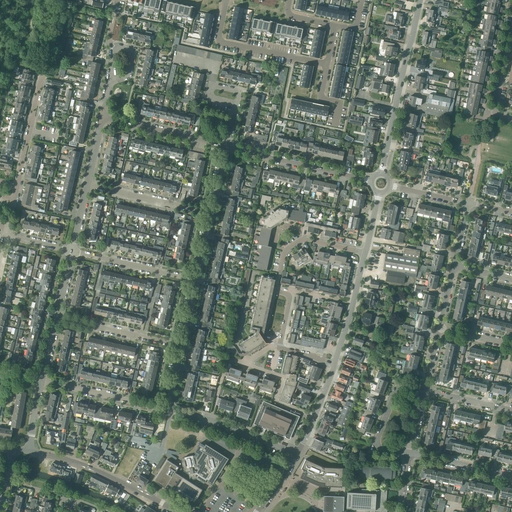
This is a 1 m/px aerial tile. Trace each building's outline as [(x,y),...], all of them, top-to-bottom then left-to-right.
[(91,0),(88,0),(87,5),(91,6),(92,6),(102,8),(104,3),(104,1),(103,0),(92,0),(93,0),(91,0)] [(167,8),(169,2),(163,0),(161,8),(160,11),(166,13),(166,12),(167,8)] [(487,2),(486,7),(503,10),(503,8),(499,7),(499,5),(487,2)] [(428,15),(428,16),(436,18),(435,19),(438,19),(441,20),(441,18),(439,17),(439,14),(438,14),(439,11),(444,12),(445,9),(437,7),(437,11),(437,12),(429,10),(428,13),(427,15),(428,15)] [(388,22),(392,23),(394,24),(394,25),(397,26),(402,27),(404,18),(402,17),(403,14),(397,13),(396,18),(393,17),(389,16),(388,22)] [(487,15),(486,20),(500,23),(500,21),(496,20),(497,17),(487,15)] [(436,18),(428,16),(428,17),(427,17),(427,19),(426,22),(430,23),(429,26),(436,28),(438,19),(435,19),(436,18)] [(94,25),(93,25),(93,27),(101,28),(103,22),(95,20),(95,19),(91,18),(91,20),(95,21),(94,25)] [(252,20),(250,31),(256,32),(258,19),(253,18),(252,20)] [(258,19),(256,32),(261,33),(261,32),(264,21),(264,20),(258,19)] [(266,33),(266,34),(272,35),(273,30),(274,23),(269,21),(268,21),(268,22),(269,22),(266,33)] [(274,34),(274,37),(279,38),(282,24),(276,23),(274,32),(274,34)] [(92,31),(92,32),(100,34),(101,28),(93,27),(93,25),(90,24),(89,27),(93,28),(92,31)] [(282,24),(279,38),(285,39),(285,38),(287,26),(282,24)] [(482,29),(484,30),(498,33),(498,31),(494,30),(494,27),(483,24),(482,29)] [(292,27),(290,39),(295,40),(298,28),(298,27),(292,26),(292,27)] [(391,30),(390,34),(389,34),(388,38),(394,39),(394,40),(399,41),(401,32),(397,31),(396,31),(397,28),(386,26),(385,29),(391,30)] [(298,28),(295,40),(301,41),(301,40),(303,29),(298,28)] [(433,39),(434,39),(435,33),(440,34),(443,34),(444,31),(433,29),(429,28),(428,33),(424,32),(423,35),(422,37),(423,37),(422,38),(430,40),(430,41),(433,41),(433,39)] [(91,37),(90,37),(90,38),(99,40),(100,34),(92,32),(92,31),(88,30),(88,32),(92,33),(91,37)] [(137,41),(143,42),(145,35),(145,33),(143,32),(142,34),(139,33),(137,41)] [(90,42),(89,42),(89,44),(97,46),(99,40),(90,38),(90,37),(87,36),(87,38),(90,39),(90,42)] [(428,47),(427,51),(441,54),(442,50),(430,48),(431,47),(433,47),(434,42),(436,42),(436,40),(434,39),(433,39),(433,41),(430,41),(430,40),(422,38),(422,39),(421,41),(422,41),(421,44),(429,46),(428,47)] [(481,45),(481,48),(488,50),(488,47),(490,47),(491,44),(495,45),(496,43),(482,40),(481,45)] [(88,48),(87,48),(88,50),(96,52),(97,46),(89,44),(89,42),(86,42),(85,44),(89,45),(88,48)] [(384,55),(392,57),(392,55),(396,56),(398,48),(390,47),(391,44),(383,42),(381,49),(385,50),(384,55)] [(477,47),(476,56),(492,59),(493,57),(488,56),(489,53),(487,53),(488,50),(481,48),(477,47)] [(86,58),(93,60),(93,57),(95,57),(96,52),(88,50),(87,48),(84,48),(84,50),(88,50),(87,55),(86,58)] [(147,50),(146,56),(156,58),(158,50),(151,49),(151,51),(147,50)] [(146,56),(144,62),(152,63),(155,64),(156,58),(146,56)] [(420,58),(420,61),(417,61),(417,62),(416,62),(415,64),(416,64),(416,68),(424,69),(427,70),(428,63),(425,63),(425,62),(426,59),(420,58)] [(92,62),(91,67),(91,69),(99,70),(100,64),(92,62)] [(383,69),(383,70),(393,72),(393,69),(394,69),(393,69),(394,65),(386,63),(385,66),(381,66),(380,69),(383,69)] [(91,70),(90,73),(90,74),(97,76),(99,70),(91,69),(91,67),(87,67),(87,69),(91,70)] [(143,67),(142,73),(149,75),(152,76),(153,70),(151,69),(150,69),(143,67)] [(226,79),(227,71),(228,68),(225,68),(225,70),(221,70),(220,77),(226,79)] [(19,80),(19,82),(29,84),(30,81),(34,82),(34,79),(33,79),(34,76),(32,75),(33,72),(23,70),(21,80),(19,80)] [(393,72),(383,70),(382,76),(392,78),(392,73),(393,74),(393,73),(392,73),(393,72)] [(434,71),(433,71),(431,77),(429,76),(428,79),(438,81),(438,78),(441,79),(442,73),(434,72),(434,71)] [(88,79),(88,81),(96,82),(97,76),(90,74),(90,73),(86,73),(85,75),(89,75),(88,79)] [(193,73),(192,79),(202,81),(203,75),(193,73)] [(251,73),(251,76),(249,84),(255,85),(256,82),(260,82),(261,76),(251,73)] [(415,80),(415,82),(426,85),(427,79),(425,78),(416,76),(416,77),(415,77),(415,80)] [(87,85),(86,85),(86,86),(95,88),(95,87),(96,87),(97,85),(95,85),(96,82),(88,81),(88,79),(84,79),(80,78),(80,81),(80,82),(83,82),(84,82),(88,83),(87,85)] [(382,80),(372,78),(372,82),(374,83),(373,89),(378,90),(377,91),(381,92),(388,94),(390,86),(382,84),(382,83),(382,81),(382,80)] [(192,79),(190,84),(201,87),(202,81),(192,79)] [(20,84),(18,91),(30,94),(31,90),(32,91),(32,88),(28,87),(29,84),(19,82),(18,83),(20,84)] [(426,85),(415,82),(414,85),(413,87),(414,87),(413,88),(423,90),(423,93),(435,96),(436,92),(427,90),(428,89),(426,88),(426,85)] [(470,83),(469,88),(485,92),(486,89),(481,88),(482,85),(470,83)] [(82,90),(82,91),(93,94),(95,88),(86,86),(86,85),(83,84),(83,85),(79,84),(78,86),(83,87),(83,86),(87,87),(86,91),(82,90)] [(186,89),(189,90),(199,93),(201,87),(190,84),(189,88),(186,87),(186,89)] [(45,91),(45,94),(54,96),(54,95),(56,96),(58,88),(50,86),(50,89),(45,88),(44,91),(45,91)] [(189,90),(187,96),(195,98),(198,99),(199,93),(189,90)] [(15,97),(15,99),(25,102),(26,102),(26,99),(30,99),(30,97),(29,96),(30,94),(18,91),(17,98),(15,97)] [(80,97),(80,100),(86,101),(87,98),(92,100),(93,94),(82,91),(81,92),(85,93),(84,98),(80,97)] [(467,98),(483,102),(483,99),(479,98),(480,96),(468,93),(467,98)] [(252,96),(250,102),(258,104),(259,98),(262,99),(263,96),(257,94),(256,97),(252,96)] [(426,110),(425,114),(446,118),(450,99),(429,94),(428,97),(429,97),(428,101),(426,107),(427,107),(426,110)] [(417,98),(410,97),(409,97),(409,100),(408,106),(411,106),(413,107),(415,107),(415,105),(420,106),(422,99),(417,98)] [(43,102),(42,104),(54,107),(55,101),(42,98),(42,101),(43,102)] [(16,101),(14,108),(26,111),(27,108),(28,108),(28,105),(24,105),(25,102),(15,99),(14,101),(16,101)] [(89,104),(86,103),(79,101),(78,106),(79,106),(78,112),(81,113),(89,115),(90,108),(88,108),(89,104)] [(140,114),(147,116),(148,108),(149,105),(143,103),(143,102),(139,101),(137,110),(141,111),(140,114)] [(465,108),(467,109),(481,112),(481,109),(477,108),(477,106),(466,103),(465,108)] [(159,119),(161,111),(161,108),(155,106),(154,109),(153,117),(159,119)] [(369,115),(378,117),(378,115),(383,116),(385,110),(373,107),(372,113),(370,113),(369,115)] [(11,115),(11,117),(21,119),(22,116),(26,117),(26,114),(25,114),(26,111),(14,108),(13,115),(11,115)] [(41,112),(40,115),(49,117),(52,117),(53,112),(40,109),(39,112),(41,112)] [(481,112),(467,109),(466,114),(467,114),(466,117),(473,118),(473,115),(475,116),(476,113),(480,114),(481,112)] [(181,124),(183,124),(186,114),(179,112),(179,115),(177,123),(177,124),(181,125),(181,124)] [(409,114),(407,120),(420,123),(421,117),(426,118),(427,115),(420,113),(419,116),(409,114)] [(186,114),(183,124),(189,126),(190,124),(193,124),(195,116),(192,115),(186,114)] [(379,118),(369,116),(367,127),(372,128),(373,128),(374,125),(381,126),(380,126),(381,126),(382,126),(383,122),(382,122),(382,121),(378,120),(379,118)] [(12,119),(10,126),(22,129),(23,125),(24,126),(24,123),(20,122),(21,119),(11,117),(10,118),(12,119)] [(78,124),(78,125),(86,127),(87,121),(80,119),(80,118),(77,118),(75,124),(76,124),(78,124)] [(420,123),(407,120),(406,127),(416,129),(419,129),(420,123)] [(75,130),(77,130),(77,131),(84,133),(86,127),(78,125),(78,124),(76,124),(75,130)] [(7,132),(6,134),(21,137),(20,137),(21,134),(22,134),(22,132),(21,131),(22,129),(10,126),(9,133),(7,132)] [(255,128),(253,127),(245,126),(244,131),(246,132),(245,138),(248,139),(249,133),(254,134),(255,128)] [(367,127),(367,130),(370,130),(368,142),(376,144),(378,132),(377,132),(378,129),(373,128),(372,128),(367,127)] [(405,132),(403,139),(416,142),(417,135),(422,136),(423,133),(416,132),(415,134),(415,135),(405,132)] [(248,139),(257,141),(258,135),(254,134),(249,133),(248,139)] [(21,137),(6,134),(6,136),(8,136),(8,138),(6,143),(18,146),(19,143),(20,140),(17,140),(18,137),(20,138),(21,138),(21,137)] [(275,145),(281,147),(283,138),(283,136),(277,135),(277,134),(274,134),(272,143),(275,143),(275,145)] [(110,137),(108,143),(116,145),(119,145),(120,139),(127,141),(128,138),(119,136),(118,139),(110,137)] [(129,149),(132,149),(138,151),(139,149),(140,141),(134,139),(133,143),(130,142),(129,149)] [(412,150),(419,152),(419,149),(414,148),(414,146),(415,146),(416,142),(403,139),(403,142),(402,142),(401,145),(402,145),(412,148),(413,148),(412,150)] [(293,150),(299,151),(302,140),(301,142),(295,141),(293,150)] [(306,150),(309,151),(311,142),(302,140),(299,151),(305,152),(306,150)] [(144,150),(151,152),(152,143),(146,142),(144,150)] [(311,154),(318,155),(320,147),(320,144),(311,142),(309,151),(312,152),(311,154)] [(18,146),(6,143),(7,144),(6,149),(5,149),(5,150),(3,150),(2,152),(13,154),(14,151),(17,152),(18,149),(17,149),(18,146)] [(32,148),(32,151),(41,153),(41,149),(44,150),(45,145),(39,143),(38,146),(32,145),(31,148),(32,148)] [(108,143),(107,149),(114,150),(117,151),(118,148),(115,148),(116,145),(108,143)] [(151,152),(157,153),(159,145),(152,143),(151,152)] [(163,155),(165,146),(159,145),(157,153),(157,154),(163,155)] [(318,155),(324,157),(326,148),(325,148),(326,146),(324,145),(323,148),(320,147),(318,155)] [(72,151),(71,156),(71,157),(78,158),(80,153),(75,151),(76,148),(66,146),(65,149),(72,151)] [(169,156),(175,157),(177,149),(171,148),(169,156)] [(364,148),(362,157),(372,159),(372,160),(374,153),(370,152),(370,149),(364,148)] [(177,149),(175,157),(175,159),(184,161),(185,155),(182,154),(183,151),(177,149)] [(338,151),(336,159),(342,161),(343,156),(346,157),(347,150),(344,150),(344,152),(338,151)] [(401,151),(399,158),(409,160),(412,160),(412,159),(413,155),(413,154),(418,155),(419,152),(412,150),(412,151),(411,153),(401,151)] [(70,158),(69,162),(69,163),(77,164),(78,158),(71,157),(71,156),(67,155),(66,157),(70,158)] [(104,160),(112,162),(114,163),(115,157),(113,156),(105,155),(104,160)] [(5,168),(11,169),(13,162),(9,161),(7,160),(7,158),(8,158),(1,156),(0,158),(0,159),(2,160),(1,163),(0,163),(0,168),(4,170),(5,168)] [(30,159),(29,161),(41,164),(42,159),(29,156),(28,159),(30,159)] [(372,159),(362,157),(362,158),(365,158),(365,161),(362,161),(361,165),(364,166),(364,165),(371,166),(372,160),(372,159)] [(399,158),(398,164),(407,166),(409,160),(399,158)] [(188,162),(188,164),(203,168),(205,162),(202,161),(199,160),(196,160),(195,159),(194,163),(188,162)] [(69,164),(68,167),(68,168),(76,170),(77,164),(69,163),(69,162),(66,161),(65,163),(69,164)] [(425,180),(431,182),(433,173),(433,170),(427,169),(429,162),(426,161),(424,170),(427,171),(425,180)] [(195,169),(194,172),(202,174),(203,168),(188,164),(187,167),(195,169)] [(407,166),(398,164),(397,170),(406,172),(407,166)] [(27,169),(27,172),(38,174),(39,169),(27,166),(26,169),(27,169)] [(110,168),(103,166),(101,172),(103,173),(103,176),(111,178),(112,175),(113,172),(110,171),(110,168)] [(68,170),(67,173),(67,174),(74,176),(76,170),(68,168),(68,167),(64,167),(64,169),(68,170)] [(236,167),(234,173),(242,174),(245,175),(245,172),(242,172),(243,168),(236,167)] [(452,178),(450,186),(456,188),(457,186),(460,187),(463,170),(461,169),(458,179),(452,178)] [(268,178),(274,180),(276,171),(269,170),(269,172),(264,171),(262,180),(267,181),(268,178)] [(279,184),(280,181),(282,173),(276,171),(274,180),(273,182),(279,184)] [(38,174),(27,172),(26,174),(25,173),(24,177),(29,178),(28,181),(36,183),(38,174)] [(66,175),(65,179),(65,180),(73,182),(74,176),(67,174),(67,173),(63,173),(62,175),(66,175)] [(140,185),(142,178),(142,175),(136,173),(136,176),(134,184),(140,185)] [(431,182),(437,183),(439,175),(433,173),(431,182)] [(446,174),(445,176),(443,185),(450,186),(452,178),(452,175),(446,174)] [(291,186),(300,189),(302,180),(299,179),(300,177),(294,175),(292,184),(291,186)] [(437,183),(443,185),(445,176),(439,175),(437,183)] [(158,189),(159,182),(160,179),(154,178),(153,180),(151,188),(158,189)] [(233,178),(232,184),(242,187),(243,181),(240,180),(233,178)] [(307,188),(310,188),(312,180),(306,178),(305,180),(302,180),(300,189),(303,189),(303,190),(307,191),(307,188)] [(65,181),(64,185),(64,186),(72,188),(73,182),(65,180),(65,179),(61,179),(61,180),(65,181)] [(504,180),(501,179),(498,188),(488,186),(486,193),(491,195),(491,194),(493,195),(497,196),(497,193),(500,194),(504,180)] [(322,193),(322,191),(324,182),(318,181),(316,190),(316,191),(322,193)] [(171,185),(169,192),(175,193),(176,190),(180,191),(182,183),(178,182),(177,186),(171,185)] [(26,184),(25,189),(37,192),(38,189),(42,190),(42,188),(26,184)] [(64,187),(63,191),(63,192),(70,194),(72,188),(64,186),(64,185),(60,184),(60,186),(64,187)] [(242,187),(232,184),(230,190),(233,191),(232,194),(238,196),(239,192),(238,192),(238,189),(241,189),(242,187)] [(330,184),(328,192),(334,194),(334,196),(337,197),(339,189),(336,188),(336,185),(330,184)] [(505,199),(510,200),(511,193),(511,191),(507,191),(508,186),(505,185),(502,197),(505,198),(505,199)] [(25,189),(24,194),(40,198),(40,196),(37,195),(37,192),(25,189)] [(255,190),(254,190),(250,189),(248,198),(258,200),(258,196),(253,195),(255,190)] [(62,193),(61,197),(61,198),(69,199),(70,194),(63,192),(63,191),(59,190),(58,192),(62,193)] [(358,194),(356,200),(363,202),(365,195),(358,193),(358,194)] [(260,204),(263,205),(264,205),(265,199),(270,200),(271,197),(262,195),(260,204)] [(60,203),(59,202),(60,204),(68,206),(69,199),(61,198),(61,197),(57,196),(57,198),(61,199),(60,203)] [(228,198),(227,205),(237,207),(239,201),(241,201),(242,198),(232,196),(231,199),(228,198)] [(35,202),(22,199),(21,204),(32,207),(31,209),(31,210),(38,211),(39,208),(38,208),(38,206),(34,205),(35,202)] [(94,203),(93,209),(101,211),(103,212),(105,206),(106,206),(107,201),(97,199),(96,203),(94,203)] [(363,202),(356,200),(353,199),(350,213),(358,215),(358,214),(359,212),(359,211),(359,208),(360,208),(362,209),(363,205),(363,202)] [(56,204),(57,204),(56,209),(55,209),(54,212),(61,213),(61,211),(61,210),(66,211),(68,206),(60,204),(59,202),(56,202),(56,204)] [(389,204),(388,211),(397,213),(399,206),(389,204)] [(417,213),(423,214),(425,206),(423,205),(419,204),(417,213)] [(227,205),(226,210),(236,213),(237,207),(227,205)] [(423,214),(430,216),(431,207),(429,207),(425,206),(423,214)] [(289,207),(288,211),(286,218),(287,218),(286,219),(290,220),(290,221),(290,222),(292,222),(294,211),(291,210),(290,210),(291,208),(291,207),(289,207)] [(430,216),(436,217),(438,209),(437,209),(436,208),(431,207),(430,216)] [(263,226),(263,227),(270,228),(272,227),(271,227),(276,224),(277,224),(279,222),(280,221),(284,219),(286,218),(288,211),(287,211),(280,210),(279,208),(275,211),(276,211),(274,212),(273,211),(269,213),(270,215),(268,216),(264,218),(265,219),(263,226)] [(298,211),(294,211),(292,222),(294,223),(294,222),(295,221),(298,222),(301,209),(299,209),(298,210),(298,212),(297,211),(298,211)] [(303,209),(301,209),(298,222),(302,222),(302,224),(304,224),(306,213),(303,212),(303,213),(302,212),(302,211),(303,211),(303,209)] [(436,217),(442,219),(444,210),(442,210),(438,209),(436,217)] [(24,220),(26,211),(23,210),(20,223),(23,224),(22,228),(28,229),(30,222),(24,220)] [(226,210),(224,216),(234,218),(235,213),(236,213),(226,210)] [(442,219),(442,221),(448,222),(446,230),(449,231),(453,215),(450,215),(451,212),(450,212),(448,211),(444,210),(442,219)] [(388,211),(386,217),(396,219),(399,220),(400,214),(397,213),(388,211)] [(92,215),(90,221),(98,223),(101,223),(103,217),(99,217),(92,215)] [(164,215),(162,223),(168,224),(167,229),(169,229),(172,220),(169,219),(170,217),(164,215)] [(224,216),(223,222),(233,224),(234,219),(234,218),(224,216)] [(312,233),(315,220),(315,219),(310,218),(307,217),(304,230),(305,230),(307,230),(306,233),(309,233),(310,232),(312,233)] [(396,219),(386,217),(385,223),(395,225),(396,219)] [(477,219),(475,225),(483,227),(485,221),(477,219)] [(321,233),(321,234),(323,226),(320,226),(321,223),(320,223),(315,222),(315,220),(312,233),(315,234),(318,235),(319,233),(321,233)] [(90,221),(89,227),(99,229),(100,226),(97,226),(98,223),(90,221)] [(327,236),(329,237),(332,226),(326,225),(326,224),(332,225),(332,222),(324,221),(323,226),(321,234),(321,233),(324,234),(323,237),(326,236),(327,236)] [(223,222),(222,228),(229,230),(231,230),(233,224),(223,222)] [(359,225),(351,223),(350,229),(349,229),(348,232),(354,233),(355,230),(358,231),(358,230),(359,230),(359,228),(359,225)] [(497,231),(504,233),(506,225),(499,223),(498,227),(495,227),(494,233),(497,234),(497,231)] [(53,227),(52,235),(58,236),(60,225),(54,224),(53,227)] [(475,225),(474,231),(484,234),(486,227),(483,227),(475,225)] [(261,230),(260,233),(271,235),(272,233),(270,232),(271,229),(270,229),(270,228),(263,227),(258,226),(258,228),(259,229),(261,229),(261,230)] [(332,226),(329,237),(332,237),(332,238),(335,239),(336,236),(338,237),(340,230),(337,230),(338,227),(337,227),(332,226)] [(89,227),(88,233),(98,235),(99,229),(89,227)] [(223,234),(222,239),(228,240),(229,236),(228,236),(229,230),(222,228),(220,234),(223,234)] [(380,238),(388,240),(390,230),(382,228),(380,238)] [(400,232),(401,230),(395,229),(394,231),(392,241),(398,242),(401,242),(401,243),(402,243),(404,233),(400,232)] [(474,231),(472,237),(483,240),(484,234),(474,231)] [(98,235),(88,233),(86,239),(97,241),(98,235)] [(439,234),(437,240),(437,241),(446,243),(448,236),(440,234),(439,234)] [(177,241),(179,241),(186,243),(188,237),(180,235),(178,235),(177,241)] [(472,237),(471,243),(479,245),(482,246),(483,240),(472,237)] [(257,245),(261,246),(269,247),(270,245),(269,245),(268,244),(269,241),(256,238),(255,240),(257,240),(258,241),(257,245)] [(217,248),(224,250),(227,251),(229,240),(228,240),(222,239),(221,243),(218,242),(217,248)] [(110,248),(116,249),(118,242),(112,241),(109,240),(108,246),(110,246),(110,248)] [(116,249),(122,251),(124,244),(124,241),(122,240),(121,243),(118,242),(116,249)] [(437,241),(437,240),(434,240),(433,246),(437,247),(436,248),(437,248),(437,247),(445,249),(446,243),(437,241)] [(128,252),(130,245),(130,243),(128,242),(127,244),(124,244),(122,251),(128,252)] [(140,255),(141,248),(142,245),(136,243),(135,246),(134,253),(140,255)] [(151,258),(153,250),(154,247),(148,246),(147,249),(145,256),(151,258)] [(403,257),(418,260),(420,250),(404,248),(403,256),(403,257)] [(299,252),(297,253),(303,263),(304,265),(309,262),(312,260),(305,249),(305,250),(303,251),(302,251),(301,249),(299,251),(299,252)] [(478,251),(469,249),(468,256),(475,257),(474,259),(477,259),(479,260),(480,256),(477,255),(478,251)] [(153,250),(151,258),(157,259),(157,257),(160,258),(162,252),(159,252),(153,250)] [(260,254),(259,257),(269,259),(270,260),(271,258),(271,257),(269,257),(270,253),(257,250),(257,253),(258,253),(260,253),(260,254)] [(316,262),(321,263),(323,253),(321,252),(318,250),(318,253),(317,253),(315,253),(315,252),(313,259),(316,260),(316,262)] [(492,263),(498,264),(500,256),(501,256),(501,252),(500,252),(499,252),(495,251),(492,250),(490,257),(493,258),(492,263)] [(11,260),(19,262),(21,262),(23,256),(25,257),(26,254),(16,252),(15,254),(13,254),(11,260)] [(303,263),(297,253),(294,255),(294,254),(291,255),(293,258),(292,258),(290,259),(294,265),(296,263),(298,266),(303,263)] [(327,262),(330,263),(332,256),(329,256),(329,255),(330,253),(327,253),(323,253),(321,263),(327,265),(327,262)] [(498,264),(503,265),(505,257),(507,258),(507,254),(505,253),(505,257),(501,256),(500,256),(498,264)] [(215,254),(214,260),(222,262),(224,262),(226,256),(223,256),(215,254)] [(333,266),(338,267),(340,256),(338,256),(338,255),(335,254),(334,257),(332,256),(330,263),(333,263),(333,266)] [(403,257),(385,254),(385,255),(383,268),(383,269),(387,270),(385,281),(403,284),(404,281),(403,281),(404,276),(405,276),(415,278),(417,271),(417,268),(418,260),(403,257)] [(434,254),(433,261),(442,263),(443,257),(443,256),(435,254),(434,254)] [(503,265),(510,267),(511,259),(511,258),(511,254),(511,255),(510,258),(507,258),(505,257),(503,265)] [(258,260),(258,263),(267,265),(269,265),(270,263),(269,263),(268,263),(269,259),(259,257),(256,256),(255,258),(257,259),(258,259),(258,260)] [(338,267),(344,268),(344,266),(348,267),(349,264),(350,260),(347,260),(347,259),(346,259),(347,256),(344,257),(343,257),(340,256),(338,267)] [(442,263),(433,261),(431,267),(426,266),(426,267),(420,265),(419,268),(425,270),(431,271),(432,267),(440,269),(442,263)] [(267,265),(258,263),(255,262),(254,264),(256,265),(257,265),(257,266),(256,269),(267,271),(268,269),(267,268),(267,265)] [(344,266),(344,268),(341,283),(347,284),(348,280),(348,279),(350,267),(351,265),(349,264),(348,267),(344,266)] [(213,266),(211,271),(222,274),(222,271),(220,270),(220,267),(213,266)] [(79,270),(78,275),(86,277),(85,278),(89,279),(90,276),(86,275),(87,271),(91,272),(92,269),(82,267),(81,270),(79,270)] [(41,279),(44,280),(50,282),(51,279),(52,276),(48,275),(49,272),(41,270),(41,273),(42,273),(41,279)] [(104,271),(104,273),(101,273),(98,286),(101,287),(102,281),(108,283),(110,273),(104,271)] [(222,274),(211,271),(210,277),(213,278),(212,281),(223,284),(224,280),(221,279),(222,274)] [(281,282),(280,284),(284,284),(284,285),(285,285),(285,283),(289,284),(290,280),(291,279),(287,277),(288,272),(283,271),(280,282),(281,282)] [(9,272),(7,278),(15,279),(18,280),(19,274),(18,274),(9,272)] [(108,283),(114,284),(116,274),(110,273),(108,283)] [(117,282),(120,282),(122,275),(116,274),(114,284),(117,285),(117,282)] [(429,274),(428,281),(437,283),(438,277),(439,277),(432,275),(432,274),(430,274),(430,275),(429,274)] [(78,275),(76,282),(84,283),(84,284),(88,285),(88,283),(85,282),(85,278),(86,277),(78,275)] [(304,289),(306,276),(302,275),(301,280),(296,280),(296,281),(295,285),(299,286),(299,288),(304,289)] [(273,280),(273,278),(273,277),(268,276),(267,278),(262,277),(251,330),(252,330),(251,332),(255,332),(256,334),(240,344),(246,354),(247,355),(248,355),(249,354),(253,352),(257,349),(259,348),(260,348),(262,346),(261,346),(265,343),(262,338),(262,337),(263,337),(263,336),(261,336),(259,333),(259,329),(264,330),(264,329),(265,325),(266,323),(266,322),(266,318),(267,318),(267,316),(267,315),(267,311),(268,311),(269,308),(269,309),(269,308),(269,304),(270,304),(270,301),(270,297),(271,297),(272,294),(272,290),(273,290),(273,287),(273,282),(274,283),(275,280),(273,280)] [(306,276),(304,289),(305,289),(308,289),(308,290),(309,288),(313,289),(314,285),(314,284),(310,282),(311,277),(306,276)] [(327,294),(330,281),(325,280),(324,285),(320,285),(319,286),(318,290),(323,291),(323,293),(327,294)] [(145,281),(144,288),(143,290),(149,292),(152,292),(154,285),(151,284),(151,282),(145,281)] [(330,281),(327,294),(331,294),(331,295),(332,295),(332,293),(336,294),(337,290),(337,289),(334,287),(335,282),(330,281)] [(379,282),(370,281),(369,287),(378,289),(380,289),(382,282),(379,282)] [(436,289),(437,283),(428,281),(426,287),(422,286),(422,287),(421,290),(427,291),(427,288),(436,289)] [(462,282),(461,287),(469,289),(470,284),(471,284),(471,283),(462,281),(462,282)] [(76,282),(75,287),(83,289),(83,290),(87,291),(87,289),(83,288),(84,284),(84,283),(76,282)] [(208,286),(207,292),(214,293),(216,287),(217,288),(218,284),(212,283),(211,286),(208,286)] [(339,296),(344,297),(345,291),(345,289),(346,290),(347,285),(341,284),(341,287),(339,286),(338,290),(340,291),(339,296)] [(41,291),(41,292),(47,293),(48,291),(49,288),(49,287),(42,286),(39,285),(38,291),(41,291)] [(163,295),(164,295),(173,298),(175,291),(174,291),(175,287),(166,285),(165,289),(163,295)] [(485,294),(490,295),(492,287),(487,286),(485,291),(482,290),(480,300),(483,300),(485,294)] [(75,287),(74,293),(82,295),(81,296),(85,296),(86,295),(82,294),(83,290),(83,289),(75,287)] [(459,293),(468,295),(469,289),(461,287),(459,293)] [(492,295),(496,296),(498,288),(492,287),(490,295),(489,299),(491,299),(492,295)] [(498,297),(501,298),(502,298),(504,290),(498,288),(496,296),(495,300),(497,301),(498,297)] [(366,298),(366,299),(374,301),(374,300),(377,301),(378,294),(388,297),(389,293),(381,291),(370,289),(369,294),(367,293),(367,295),(366,294),(365,297),(366,298)] [(504,298),(507,299),(508,299),(510,291),(504,290),(502,298),(501,298),(501,302),(503,302),(504,298)] [(207,292),(205,298),(213,299),(216,300),(217,294),(214,293),(207,292)] [(74,293),(72,299),(80,300),(80,302),(84,302),(84,300),(81,300),(81,296),(82,295),(74,293)] [(459,294),(458,300),(466,302),(468,296),(468,295),(459,293),(459,294)] [(425,295),(423,301),(432,303),(434,297),(426,295),(426,294),(425,295)] [(5,304),(4,305),(10,306),(11,303),(9,303),(11,297),(3,296),(2,301),(5,302),(5,305),(5,304)] [(297,296),(297,297),(297,300),(296,300),(298,300),(297,305),(301,306),(302,306),(304,302),(309,303),(310,298),(299,296),(297,296)] [(36,300),(35,303),(45,305),(45,303),(45,302),(46,299),(40,297),(37,297),(36,300)] [(80,300),(72,299),(71,305),(76,306),(75,309),(85,311),(85,308),(79,307),(80,302),(80,300)] [(374,301),(366,299),(365,303),(367,304),(366,306),(374,308),(374,305),(373,305),(374,301)] [(456,305),(456,306),(465,308),(465,307),(466,302),(458,300),(456,305)] [(161,307),(163,308),(170,309),(172,303),(163,301),(162,301),(161,307)] [(331,305),(330,310),(340,313),(342,313),(343,309),(342,308),(340,307),(341,304),(330,301),(329,304),(331,305)] [(432,303),(423,301),(422,307),(423,308),(422,308),(423,308),(431,310),(431,309),(432,303)] [(31,307),(30,311),(41,313),(41,310),(43,311),(44,308),(44,307),(45,305),(35,303),(34,308),(31,307)] [(204,303),(203,309),(210,311),(213,312),(215,306),(212,305),(204,303)] [(94,314),(100,316),(101,308),(96,307),(96,305),(93,304),(91,312),(94,312),(94,314)] [(1,307),(0,309),(0,313),(7,315),(8,309),(9,309),(10,306),(4,305),(4,307),(1,307)] [(100,316),(106,317),(108,307),(102,306),(102,309),(101,308),(100,316)] [(456,306),(455,312),(463,314),(465,308),(456,306)] [(106,317),(112,318),(114,309),(114,308),(108,307),(106,317)] [(118,320),(123,321),(125,314),(126,311),(120,310),(120,311),(118,320)] [(292,319),(305,322),(305,320),(306,317),(301,316),(301,311),(300,311),(296,310),(295,315),(293,314),(293,315),(292,319)] [(322,318),(326,318),(330,320),(331,320),(337,321),(337,319),(339,319),(339,318),(340,318),(341,314),(340,314),(340,313),(330,310),(328,316),(322,315),(322,318)] [(41,313),(30,311),(30,313),(33,314),(33,318),(32,317),(31,320),(34,321),(41,322),(41,320),(42,317),(40,316),(41,313)] [(123,321),(129,322),(132,312),(129,312),(128,315),(125,314),(123,321)] [(463,314),(455,312),(454,318),(453,318),(453,319),(462,321),(462,320),(463,314)] [(477,325),(483,326),(485,318),(486,319),(487,315),(485,314),(484,318),(479,317),(480,313),(477,312),(476,319),(479,320),(477,325)] [(137,314),(135,324),(141,325),(142,321),(143,316),(143,315),(137,314)] [(361,318),(362,322),(365,323),(366,324),(370,325),(372,321),(373,321),(374,316),(366,314),(363,314),(362,318),(361,318)] [(419,321),(428,323),(429,317),(429,316),(428,316),(428,317),(421,315),(421,314),(421,315),(420,315),(417,314),(416,320),(416,321),(419,321)] [(202,326),(208,327),(211,328),(212,324),(211,323),(212,317),(209,317),(201,315),(200,321),(203,322),(202,326)] [(483,326),(489,328),(491,320),(492,320),(492,316),(491,315),(490,319),(486,319),(485,318),(483,326)] [(382,326),(384,319),(376,317),(374,324),(376,324),(375,327),(378,328),(378,325),(382,326)] [(489,328),(495,329),(497,321),(498,321),(498,317),(496,317),(496,321),(492,320),(491,320),(489,328)] [(168,321),(159,319),(158,318),(156,327),(164,329),(164,326),(166,327),(168,321)] [(324,327),(335,331),(335,330),(336,327),(337,325),(330,323),(331,320),(330,320),(326,318),(322,318),(321,322),(324,323),(324,324),(325,324),(324,327)] [(495,329),(501,330),(503,322),(504,322),(504,319),(502,318),(501,322),(498,321),(497,321),(495,329)] [(305,322),(292,319),(292,323),(291,323),(291,324),(293,324),(292,328),(296,329),(297,329),(299,325),(304,326),(304,323),(305,322)] [(501,330),(507,332),(509,324),(510,320),(508,319),(507,323),(504,322),(503,322),(501,330)] [(428,323),(419,321),(416,321),(414,328),(417,328),(426,330),(426,329),(428,323)] [(198,329),(197,335),(204,337),(208,338),(209,332),(207,331),(208,327),(202,326),(201,330),(198,329)] [(335,331),(324,327),(322,333),(321,334),(320,337),(325,338),(326,334),(333,337),(333,335),(334,335),(334,332),(335,331)] [(414,342),(423,344),(424,337),(420,336),(420,335),(413,333),(413,335),(411,341),(412,341),(414,341),(414,342)] [(289,343),(299,345),(300,340),(296,339),(296,335),(295,335),(291,334),(290,338),(288,338),(288,342),(289,343)] [(301,336),(300,340),(299,345),(309,347),(309,346),(323,349),(325,340),(326,340),(326,339),(320,338),(320,340),(301,336)] [(355,337),(352,344),(361,347),(362,343),(364,344),(366,345),(366,344),(370,345),(370,344),(370,345),(371,342),(355,337)] [(87,345),(92,347),(94,339),(89,338),(88,342),(85,342),(82,351),(85,352),(87,345)] [(94,347),(98,348),(99,348),(100,340),(94,339),(92,347),(91,350),(93,351),(94,347)] [(100,348),(104,349),(106,342),(100,340),(99,348),(98,348),(97,352),(99,352),(100,348)] [(62,345),(62,347),(71,349),(68,349),(70,343),(63,341),(63,342),(62,345),(62,344),(62,345)] [(195,341),(194,347),(204,349),(205,349),(206,344),(205,344),(205,343),(203,343),(195,341)] [(106,350),(110,351),(112,343),(106,342),(104,349),(103,353),(105,354),(106,350)] [(402,346),(401,349),(414,352),(415,349),(421,350),(423,344),(414,342),(413,344),(410,344),(410,347),(408,347),(408,348),(402,346)] [(112,351),(115,352),(116,352),(118,344),(112,343),(110,351),(109,355),(111,355),(112,351)] [(447,344),(446,349),(455,351),(456,346),(456,345),(448,343),(447,344)] [(118,353),(121,353),(122,354),(124,346),(118,344),(116,352),(115,352),(115,356),(117,356),(118,353)] [(123,354),(127,355),(128,355),(129,347),(124,346),(122,354),(121,353),(121,357),(122,358),(123,354)] [(60,353),(70,355),(71,353),(70,353),(71,349),(62,347),(61,349),(61,350),(60,353)] [(128,355),(127,355),(126,359),(128,359),(129,355),(134,356),(133,360),(136,361),(138,354),(135,353),(136,348),(129,347),(128,355)] [(194,347),(193,353),(203,355),(204,349),(194,347)] [(474,358),(476,349),(473,348),(470,348),(469,352),(466,351),(465,358),(468,358),(468,356),(471,357),(474,358)] [(351,358),(355,359),(359,361),(361,357),(360,357),(362,353),(351,349),(349,352),(348,356),(351,358)] [(410,355),(408,361),(417,364),(419,357),(420,357),(413,355),(414,352),(415,353),(414,352),(401,349),(400,352),(410,355)] [(445,355),(445,356),(453,358),(453,357),(455,351),(446,349),(445,355)] [(480,359),(481,359),(483,351),(482,350),(482,351),(479,350),(476,349),(474,358),(478,359),(478,358),(480,359)] [(149,354),(148,360),(158,362),(160,362),(160,359),(159,359),(160,356),(158,356),(158,353),(149,351),(149,354)] [(487,361),(489,352),(488,352),(485,351),(483,351),(481,359),(484,360),(487,361)] [(489,352),(487,361),(491,362),(491,361),(493,362),(494,360),(495,357),(497,358),(498,355),(495,355),(495,354),(495,353),(495,352),(492,352),(491,353),(489,352)] [(59,359),(65,360),(68,361),(70,355),(60,353),(59,356),(59,357),(59,359)] [(193,353),(191,359),(199,360),(202,361),(203,355),(193,353)] [(298,360),(301,361),(302,358),(299,357),(298,357),(297,356),(289,354),(288,357),(285,357),(286,357),(286,358),(285,358),(285,359),(285,360),(284,361),(285,361),(285,362),(291,364),(291,361),(296,362),(298,360)] [(32,357),(26,356),(23,355),(21,363),(27,364),(27,363),(31,364),(31,363),(32,360),(32,357)] [(445,356),(443,362),(452,364),(453,358),(445,356)] [(309,368),(308,371),(319,375),(321,369),(313,366),(309,364),(310,361),(302,358),(301,361),(300,363),(307,366),(307,367),(309,368)] [(344,364),(351,366),(353,367),(354,365),(358,366),(359,364),(346,358),(346,359),(345,359),(345,361),(345,362),(344,364)] [(199,360),(191,359),(190,365),(193,365),(192,369),(198,370),(199,367),(197,366),(199,360)] [(148,360),(147,366),(157,368),(158,362),(148,360)] [(296,362),(291,361),(291,364),(285,362),(284,363),(284,364),(283,365),(283,366),(284,366),(284,368),(289,369),(290,366),(295,367),(297,365),(296,364),(297,363),(296,362)] [(408,361),(405,361),(403,370),(411,372),(410,372),(410,369),(417,370),(416,370),(417,364),(408,361)] [(442,368),(450,370),(451,370),(450,370),(452,364),(443,362),(442,368)] [(79,377),(85,379),(87,371),(88,369),(82,368),(83,365),(79,364),(79,368),(77,373),(80,374),(79,377)] [(66,367),(57,365),(57,368),(56,368),(57,368),(56,370),(56,371),(65,373),(66,367)] [(147,366),(145,372),(156,374),(157,368),(147,366)] [(227,378),(232,380),(236,369),(233,368),(230,366),(230,369),(227,368),(225,375),(227,376),(226,379),(227,379),(227,378)] [(295,367),(290,366),(289,369),(284,368),(283,369),(283,368),(282,370),(282,371),(283,372),(282,373),(282,372),(282,373),(288,374),(289,371),(294,373),(296,371),(295,370),(296,368),(295,367)] [(340,373),(351,377),(352,374),(349,373),(351,370),(343,367),(343,368),(342,368),(341,369),(341,370),(340,373)] [(442,369),(440,375),(449,377),(450,371),(450,370),(442,368),(442,369)] [(239,379),(241,380),(244,373),(243,373),(243,374),(241,373),(242,370),(239,370),(236,369),(232,380),(238,382),(237,382),(238,382),(239,379)] [(91,380),(97,381),(99,374),(99,371),(96,370),(96,373),(93,373),(91,380)] [(188,373),(187,379),(197,381),(199,372),(191,370),(191,374),(188,373)] [(308,371),(307,374),(305,379),(299,377),(297,381),(306,384),(309,378),(316,381),(319,375),(308,371)] [(145,372),(144,378),(154,380),(156,374),(145,372)] [(243,384),(249,385),(252,375),(249,374),(250,373),(247,372),(246,374),(244,374),(244,373),(241,380),(244,381),(243,384)] [(378,379),(376,385),(385,389),(387,382),(388,383),(388,382),(382,380),(385,374),(386,375),(378,372),(376,378),(378,379)] [(296,376),(296,375),(293,374),(293,375),(289,375),(288,380),(286,380),(285,385),(283,391),(284,391),(283,393),(282,393),(279,400),(289,404),(296,387),(297,387),(299,383),(295,382),(296,376)] [(123,377),(120,387),(127,388),(127,386),(130,387),(133,375),(130,375),(129,378),(123,377)] [(255,385),(258,386),(260,379),(257,378),(258,375),(255,375),(255,376),(252,375),(249,385),(254,387),(254,388),(255,385)] [(336,389),(336,390),(341,392),(341,391),(342,392),(344,386),(346,387),(348,382),(350,383),(351,379),(340,375),(338,380),(339,381),(338,384),(336,383),(335,385),(334,386),(334,387),(334,388),(334,389),(336,389)] [(449,377),(440,375),(439,380),(439,381),(447,383),(448,382),(449,377)] [(115,385),(120,387),(123,377),(120,376),(119,379),(116,378),(115,385)] [(465,388),(467,388),(469,380),(467,379),(466,379),(464,378),(463,378),(464,376),(461,376),(459,382),(462,382),(461,387),(462,387),(465,388)] [(260,389),(265,391),(269,380),(266,379),(264,377),(263,380),(260,379),(258,386),(260,387),(260,389)] [(143,383),(145,384),(153,386),(154,380),(144,378),(143,383)] [(187,379),(185,385),(196,387),(197,381),(187,379)] [(269,380),(265,391),(271,392),(271,393),(272,390),(275,391),(277,384),(276,384),(274,383),(275,381),(272,381),(269,380)] [(471,389),(474,390),(476,381),(473,380),(473,381),(470,380),(469,380),(467,388),(468,389),(468,388),(471,389)] [(478,391),(480,391),(482,383),(479,382),(476,381),(474,390),(475,390),(476,390),(478,391)] [(305,403),(307,404),(310,397),(309,397),(308,397),(307,396),(306,396),(308,392),(309,392),(311,388),(299,383),(297,387),(297,388),(304,390),(302,394),(300,401),(297,400),(295,403),(299,405),(302,406),(303,403),(304,403),(304,404),(305,404),(305,403)] [(482,383),(480,391),(481,391),(484,392),(486,393),(488,384),(485,383),(482,383)] [(153,386),(145,384),(144,390),(143,390),(142,393),(147,394),(148,391),(151,392),(153,386)] [(497,393),(499,394),(501,385),(498,384),(495,384),(493,392),(494,392),(497,393)] [(185,385),(184,391),(194,393),(196,387),(185,385)] [(371,390),(370,394),(376,396),(378,396),(376,396),(377,393),(383,395),(384,395),(383,395),(385,389),(376,385),(374,391),(371,390)] [(506,392),(509,393),(511,386),(509,385),(508,385),(507,386),(504,386),(502,385),(501,385),(499,394),(500,394),(503,394),(503,395),(506,395),(506,392)] [(341,392),(336,390),(335,393),(333,392),(331,398),(341,402),(343,397),(343,396),(343,397),(340,395),(340,394),(341,392)] [(194,393),(184,391),(183,397),(185,397),(184,401),(192,402),(194,393)] [(369,404),(378,408),(380,401),(381,401),(379,400),(378,399),(378,400),(375,399),(376,396),(370,394),(369,396),(370,397),(368,400),(367,403),(369,404)] [(238,413),(237,416),(240,418),(241,417),(243,418),(242,418),(248,420),(252,409),(245,406),(247,401),(235,398),(234,402),(231,412),(232,410),(238,412),(237,413),(238,413)] [(48,405),(57,408),(59,402),(56,401),(49,399),(49,402),(48,402),(49,402),(48,405)] [(218,408),(224,410),(227,400),(221,399),(218,408)] [(224,410),(231,412),(234,402),(227,400),(224,410)] [(73,413),(81,415),(84,403),(75,401),(73,413)] [(271,432),(271,430),(278,433),(278,435),(284,437),(284,436),(285,436),(289,434),(291,434),(292,431),(293,431),(292,431),(293,429),(294,430),(294,429),(293,429),(294,428),(294,427),(298,419),(298,417),(299,417),(300,414),(290,410),(289,413),(264,402),(254,424),(256,425),(258,425),(262,426),(261,428),(271,432)] [(82,412),(87,414),(89,408),(90,405),(84,403),(81,415),(82,412)] [(331,411),(336,413),(335,412),(336,409),(337,409),(339,410),(340,410),(341,408),(329,403),(328,406),(326,406),(326,407),(326,408),(326,409),(330,411),(331,411)] [(364,409),(363,412),(369,415),(370,412),(376,414),(377,414),(376,413),(378,408),(369,404),(367,410),(364,409)] [(433,406),(432,412),(440,414),(441,408),(442,408),(443,406),(444,405),(438,404),(437,406),(433,406)] [(47,409),(46,411),(56,413),(57,408),(48,405),(48,406),(47,409)] [(87,416),(96,418),(98,408),(96,407),(96,406),(90,405),(89,408),(87,414),(88,414),(87,416)] [(351,408),(345,406),(344,405),(343,408),(342,410),(350,414),(352,408),(351,408)] [(96,418),(105,420),(107,409),(101,407),(101,408),(98,408),(96,418)] [(113,410),(107,409),(105,420),(111,422),(109,428),(112,429),(114,421),(111,420),(113,410)] [(119,411),(117,420),(121,420),(120,422),(123,422),(125,413),(123,412),(123,411),(120,410),(120,412),(119,411)] [(460,420),(462,411),(461,411),(458,411),(456,410),(455,415),(452,414),(450,420),(453,421),(454,419),(457,419),(460,420)] [(56,413),(46,411),(46,413),(46,414),(45,417),(54,419),(56,413)] [(336,413),(331,411),(330,413),(329,415),(325,413),(324,415),(323,415),(322,417),(323,418),(331,422),(332,418),(334,419),(335,415),(336,413)] [(466,422),(468,413),(467,413),(465,412),(462,411),(460,420),(463,421),(466,421),(466,422)] [(364,416),(362,423),(371,426),(373,420),(374,420),(368,418),(369,415),(363,412),(362,415),(364,416)] [(430,418),(439,420),(440,414),(432,412),(430,418)] [(125,413),(123,422),(126,423),(126,422),(130,423),(132,414),(125,413)] [(472,423),(474,414),(471,414),(468,413),(466,422),(469,422),(472,423)] [(474,414),(472,423),(476,424),(478,424),(479,425),(479,423),(480,420),(480,419),(481,419),(482,417),(481,417),(481,416),(480,416),(477,415),(474,414)] [(348,418),(340,415),(337,424),(345,427),(348,418)] [(154,423),(147,421),(145,421),(146,417),(138,416),(136,426),(141,427),(140,431),(148,433),(148,434),(151,435),(154,423)] [(430,419),(429,424),(437,426),(439,421),(439,420),(430,418),(430,419)] [(322,419),(320,424),(332,428),(330,427),(332,423),(322,419)] [(371,426),(362,423),(360,429),(357,428),(356,431),(362,433),(363,430),(369,433),(369,432),(368,432),(371,426)] [(8,431),(7,438),(8,439),(8,438),(11,438),(11,439),(12,430),(12,427),(20,429),(20,428),(19,428),(20,426),(20,425),(13,424),(11,424),(10,430),(9,429),(9,431),(8,431)] [(427,430),(427,431),(436,433),(436,432),(437,426),(429,424),(427,430)] [(329,432),(319,428),(317,431),(320,432),(320,433),(319,435),(324,437),(325,434),(327,435),(329,432)] [(48,431),(47,434),(48,434),(46,443),(53,444),(54,439),(57,439),(57,441),(60,441),(61,436),(59,436),(59,433),(48,431)] [(427,431),(426,437),(434,439),(436,433),(427,431)] [(73,439),(68,438),(66,447),(73,449),(76,440),(74,439),(74,438),(75,438),(76,434),(72,433),(71,437),(73,437),(73,439)] [(320,451),(324,453),(326,448),(331,449),(332,447),(340,450),(339,452),(340,453),(343,454),(346,446),(324,438),(319,437),(319,438),(319,439),(319,441),(314,439),(313,441),(312,443),(311,447),(320,451)] [(434,439),(426,437),(425,443),(424,443),(428,444),(433,445),(434,439)] [(453,451),(455,442),(456,439),(453,438),(449,438),(449,439),(446,438),(445,444),(448,445),(447,449),(448,449),(451,450),(453,451)] [(85,453),(91,455),(98,441),(96,440),(93,444),(90,443),(88,446),(85,453)] [(98,441),(91,455),(97,458),(100,451),(97,450),(100,442),(98,441)] [(457,452),(459,452),(462,444),(458,443),(456,442),(455,442),(453,451),(454,451),(454,452),(457,453),(457,452)] [(182,461),(181,461),(182,467),(183,467),(183,468),(185,469),(184,470),(183,471),(188,475),(189,479),(191,480),(195,479),(196,479),(204,484),(206,480),(208,481),(207,482),(212,485),(216,478),(217,477),(219,478),(221,475),(223,471),(221,470),(222,469),(228,459),(205,444),(204,446),(200,443),(194,453),(195,454),(194,456),(193,456),(193,455),(183,457),(183,458),(182,458),(181,460),(182,461)] [(463,453),(466,454),(468,445),(465,444),(462,444),(459,452),(460,452),(463,453)] [(468,445),(466,454),(469,454),(472,455),(474,446),(471,446),(468,445)] [(482,455),(485,456),(487,447),(484,447),(481,446),(480,446),(478,454),(479,455),(482,455)] [(487,447),(485,456),(486,456),(489,457),(491,457),(493,449),(490,448),(487,447)] [(501,462),(503,462),(505,454),(502,453),(499,452),(498,450),(497,450),(496,449),(495,456),(498,457),(497,461),(498,461),(501,462)] [(101,461),(107,463),(110,455),(111,452),(106,450),(103,456),(101,461)] [(507,463),(509,464),(511,455),(508,454),(505,454),(503,462),(504,463),(504,462),(507,463)] [(110,455),(107,463),(114,467),(117,459),(115,458),(115,457),(110,455)] [(301,469),(303,470),(300,476),(315,484),(315,485),(318,486),(318,485),(320,485),(322,485),(323,485),(323,487),(341,487),(342,487),(342,480),(341,480),(341,479),(342,479),(342,468),(343,468),(324,467),(323,467),(322,467),(305,459),(305,460),(301,469)] [(167,460),(154,481),(160,486),(165,489),(168,485),(171,487),(172,488),(171,488),(178,492),(184,496),(194,503),(198,498),(202,490),(175,473),(179,468),(167,460)] [(62,475),(62,474),(69,477),(71,472),(63,469),(64,467),(52,463),(49,471),(62,475)] [(138,476),(137,478),(136,481),(139,483),(141,484),(145,486),(145,485),(148,480),(146,478),(150,472),(148,471),(150,467),(146,465),(142,463),(141,464),(141,465),(140,466),(135,474),(138,476)] [(385,480),(386,480),(387,480),(389,480),(390,480),(391,480),(391,479),(394,479),(395,469),(391,469),(391,468),(386,468),(381,467),(376,467),(371,467),(358,466),(358,471),(359,471),(359,473),(358,474),(358,478),(359,478),(359,479),(360,479),(360,478),(370,479),(375,479),(380,479),(385,480)] [(430,479),(432,470),(429,469),(426,469),(425,472),(422,471),(421,476),(424,477),(427,478),(430,479)] [(436,480),(437,480),(439,472),(438,472),(435,471),(432,470),(430,479),(433,480),(434,479),(436,480)] [(442,482),(443,482),(445,473),(444,473),(441,472),(439,472),(437,480),(440,481),(442,482)] [(74,481),(79,483),(82,475),(76,473),(74,481)] [(449,483),(451,475),(450,474),(450,475),(447,474),(445,473),(443,482),(446,483),(446,482),(449,483)] [(108,482),(106,481),(93,475),(89,484),(100,490),(102,485),(104,487),(105,485),(107,483),(108,482)] [(455,485),(457,476),(454,475),(451,475),(449,483),(452,484),(455,485)] [(457,476),(455,485),(458,485),(461,486),(462,486),(464,478),(463,477),(460,477),(457,476)] [(469,490),(474,491),(476,485),(476,483),(470,481),(470,483),(467,482),(464,492),(468,493),(469,490)] [(102,490),(110,493),(113,486),(108,484),(109,483),(108,482),(107,483),(105,485),(104,487),(102,485),(100,490),(101,490),(102,490)] [(480,493),(481,493),(483,484),(482,484),(479,483),(478,483),(477,483),(476,483),(476,485),(474,491),(476,492),(477,492),(480,493)] [(486,494),(487,494),(489,485),(488,485),(485,485),(483,484),(481,493),(484,493),(486,494)] [(489,485),(487,494),(493,495),(492,497),(493,499),(495,499),(497,491),(494,490),(495,487),(489,485)] [(113,486),(110,493),(116,496),(119,498),(121,493),(118,491),(119,489),(113,486)] [(500,495),(507,497),(509,488),(502,486),(500,495)] [(422,488),(420,494),(429,496),(430,490),(422,488),(421,488),(422,488)] [(346,511),(345,511),(384,511),(385,510),(386,497),(386,495),(387,491),(384,491),(382,491),(376,490),(374,490),(361,489),(361,491),(361,493),(347,492),(346,509),(346,511)] [(419,500),(427,502),(429,496),(420,494),(419,500)] [(15,499),(15,501),(22,503),(25,503),(26,497),(16,495),(15,499)] [(326,511),(343,511),(344,497),(323,496),(324,497),(323,511),(326,511)] [(45,502),(44,507),(51,509),(52,507),(52,504),(53,503),(50,503),(51,500),(44,498),(43,501),(45,502)] [(419,501),(417,507),(426,509),(427,503),(427,502),(419,500),(418,501),(419,501)]
